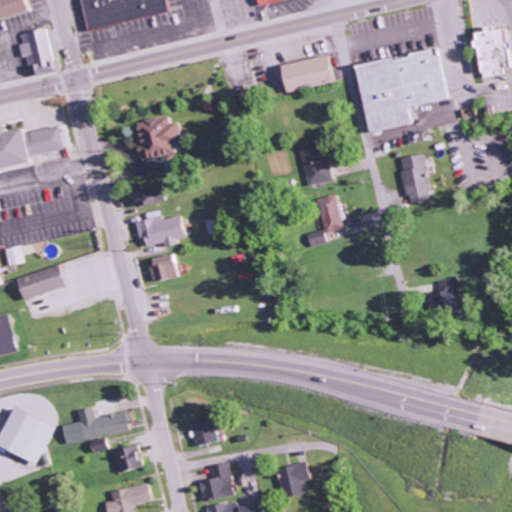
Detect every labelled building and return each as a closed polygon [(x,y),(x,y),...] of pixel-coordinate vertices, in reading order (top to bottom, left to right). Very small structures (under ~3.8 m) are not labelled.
[(0,0),(0,21),(40,13),(37,0),(0,0)] [(80,0),(86,29),(169,13),(166,0),(80,0)] [(505,28),(492,30),(491,26),(481,27),(482,32),(472,33),(478,78),(505,75),(504,68),(511,68),(505,28)] [(24,35),(32,67),(40,65),(43,76),(64,71),(62,61),(60,61),(56,44),(51,45),(47,30),(24,35)] [(412,124),(409,106),(445,100),(436,50),(354,65),(367,133),(412,124)] [(279,64),(283,92),(335,83),(330,56),(279,64)] [(176,155),(173,143),(181,141),(178,121),(168,123),(167,116),(134,122),(141,161),(176,155)] [(68,126),(38,131),(37,128),(19,131),(18,124),(0,127),(0,171),(45,164),(43,155),(72,149),(68,126)] [(332,181),(326,153),(320,154),(317,141),(298,145),(308,186),(332,181)] [(400,158),(407,205),(426,202),(425,194),(429,193),(423,154),(400,158)] [(169,203),(168,184),(141,186),(143,205),(169,203)] [(324,233),(343,228),(334,195),(315,200),(324,233)] [(166,223),(165,218),(142,222),(146,247),(171,243),(193,239),(189,219),(166,223)] [(309,246),(325,243),(322,230),(306,234),(309,246)] [(15,266),(31,263),(28,246),(12,249),(15,266)] [(185,274),(179,253),(152,261),(158,282),(185,274)] [(0,286),(15,283),(8,255),(0,257),(0,286)] [(73,287),(67,266),(25,277),(31,298),(73,287)] [(431,314),(462,310),(458,277),(437,280),(438,291),(429,292),(431,314)] [(0,359),(27,352),(16,314),(0,318),(0,359)] [(64,425),(24,407),(6,446),(46,464),(64,425)] [(101,418),(99,408),(82,411),(84,423),(69,425),(72,443),(138,432),(135,412),(101,418)] [(200,447),(221,443),(217,416),(195,420),(200,447)] [(114,448),(112,438),(101,441),(103,450),(114,448)] [(124,474),(149,468),(144,445),(119,450),(124,474)] [(281,469),(289,499),(310,493),(307,482),(317,480),(313,461),(281,469)] [(207,501),(238,496),(234,463),(213,466),(215,480),(204,481),(207,501)] [(138,511),(137,505),(157,501),(153,484),(115,491),(117,500),(110,502),(112,511),(138,511)] [(272,511),(272,503),(246,507),(246,511),(239,511),(239,504),(217,507),(217,511),(272,511)]
